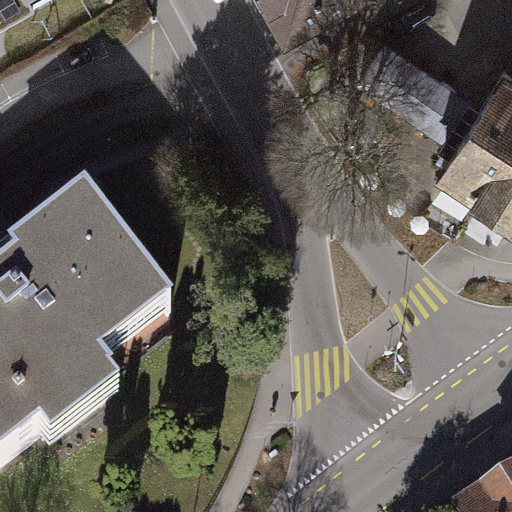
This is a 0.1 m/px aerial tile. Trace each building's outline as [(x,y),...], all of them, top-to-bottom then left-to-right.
[(0,0),(0,35),(68,0),(0,0)] [(275,0),(289,25),(337,0),(275,0)] [(511,80),(452,175),(511,212),(511,80)] [(0,496),(52,459),(66,480),(148,421),(125,390),(197,337),(99,202),(9,268),(20,283),(0,297),(0,496)] [(511,511),(511,499),(490,511),(511,511)]
